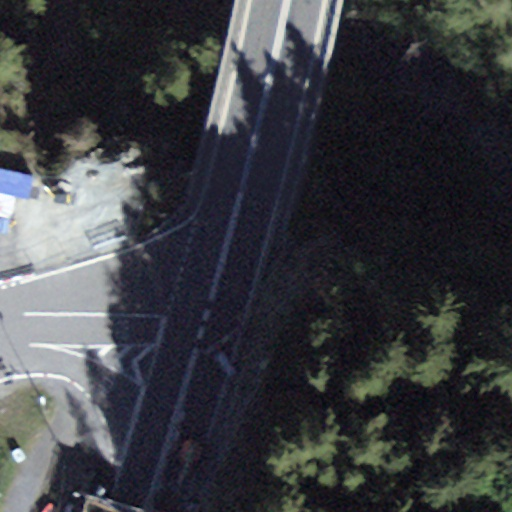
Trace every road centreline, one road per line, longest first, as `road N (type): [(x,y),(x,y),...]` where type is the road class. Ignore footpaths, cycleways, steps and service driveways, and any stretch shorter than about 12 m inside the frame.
road 1 (primary): [(193,356),(295,0)]
road 2 (unclassified): [(193,356),(99,338),(0,339)]
road 3 (track): [(21,511),(99,338)]
road 4 (primary): [(149,511),(193,356)]
